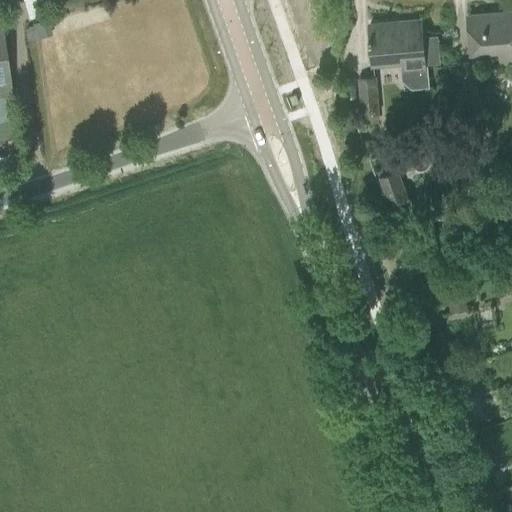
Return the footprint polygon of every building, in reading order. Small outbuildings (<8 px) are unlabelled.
[(468,15),(470,35),(471,50),(499,48),(500,61),(511,60),(511,11),(501,13),(501,14),(489,15),(489,14),(468,15)] [(0,94),(11,93),(0,14),(0,94)] [(368,38),(369,43),(371,43),(372,63),(399,60),(401,80),(411,88),(427,88),(425,68),(424,68),(422,45),(420,26),(402,27),(402,29),(395,30),(394,22),(369,24),(370,37),(368,38)] [(482,96),(476,96),(473,63),(455,64),(460,128),(485,126),(482,96)] [(359,79),(361,109),(362,113),(378,112),(375,77),(359,79)] [(396,173),(396,172),(380,178),(392,212),(411,205),(405,188),(403,189),(397,173),(396,173)] [(405,286),(407,293),(417,289),(415,283),(405,286)] [(463,293),(448,297),(451,312),(466,309),(463,293)] [(470,374),(467,367),(450,373),(460,401),(473,397),(466,375),(470,374)]
